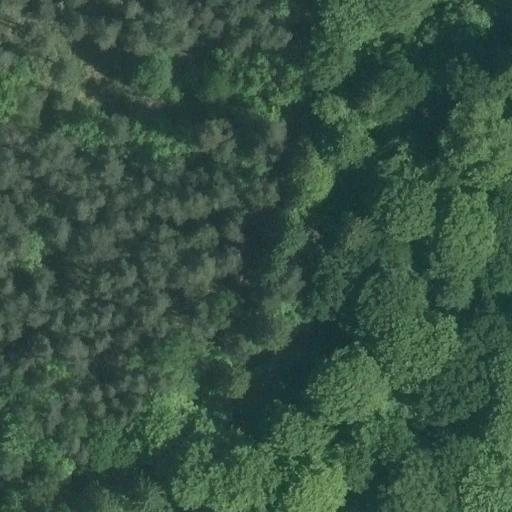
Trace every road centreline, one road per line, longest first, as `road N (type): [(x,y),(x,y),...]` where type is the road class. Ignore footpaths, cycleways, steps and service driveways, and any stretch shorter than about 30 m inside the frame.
road 1 (track): [(152,511),(341,0)]
road 2 (track): [(125,511),(0,461)]
